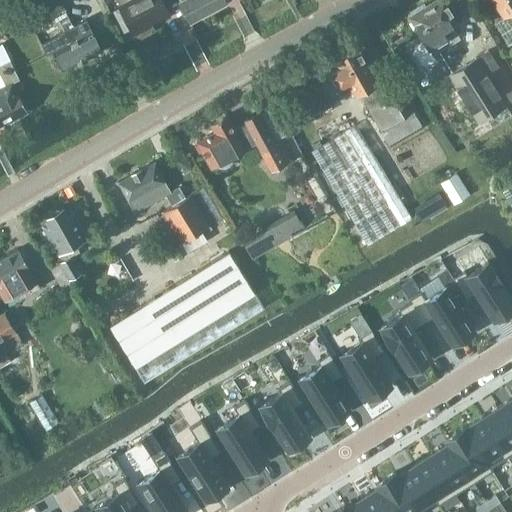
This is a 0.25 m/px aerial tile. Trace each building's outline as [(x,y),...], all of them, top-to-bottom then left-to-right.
[(41,24),(41,25),(57,18),(66,13),(59,0),(29,0),(33,7),(41,24)] [(151,29),(150,26),(170,16),(162,0),(117,0),(120,5),(119,6),(120,8),(114,11),(124,31),(130,28),(134,35),(136,33),(138,36),(141,37),(150,33),(151,29)] [(179,0),(190,20),(226,1),(225,0),(179,0)] [(436,60),(433,55),(459,39),(452,27),(461,21),(448,0),(436,0),(426,7),(424,4),(412,11),(414,14),(409,17),(424,41),(415,47),(414,52),(422,64),(427,66),(436,60)] [(511,0),(493,0),(504,17),(511,11),(511,0)] [(33,7),(25,11),(34,28),(41,24),(33,7)] [(511,11),(504,17),(495,22),(509,44),(511,41),(511,11)] [(66,13),(57,18),(64,31),(65,31),(73,26),(66,13)] [(65,31),(66,32),(43,44),(48,55),(55,51),(64,70),(103,50),(87,19),(73,26),(65,31)] [(355,43),(333,56),(339,68),(331,73),(340,88),(349,83),(357,97),(376,86),(380,92),(365,101),(381,129),(413,112),(392,77),(379,84),(355,43)] [(2,46),(0,47),(0,66),(4,64),(10,61),(2,46)] [(511,89),(488,51),(449,75),(478,123),(485,118),(506,106),(511,101),(511,89)] [(0,126),(28,112),(12,83),(20,79),(10,61),(4,64),(0,66),(0,73),(6,85),(0,88),(0,126)] [(274,100),(258,111),(272,131),(287,121),(274,100)] [(506,106),(485,118),(491,128),(511,115),(506,106)] [(235,129),(228,117),(211,126),(215,132),(197,142),(211,168),(217,164),(222,166),(225,166),(229,164),(231,161),(232,156),(257,143),(272,172),(292,162),(281,141),(276,143),(259,113),(245,121),(246,123),(235,129)] [(358,128),(314,155),(367,245),(412,218),(358,128)] [(186,198),(180,188),(171,192),(156,163),(157,163),(156,162),(154,162),(154,163),(141,170),(140,169),(133,173),(133,174),(120,181),(118,182),(119,183),(135,213),(166,196),(172,207),(186,198)] [(456,174),(442,183),(455,204),(470,195),(456,174)] [(511,185),(503,192),(511,207),(511,185)] [(172,207),(164,211),(182,242),(201,231),(209,226),(190,195),(186,198),(172,207)] [(48,222),(42,225),(43,227),(63,261),(60,263),(70,280),(82,274),(72,256),(80,252),(76,245),(88,238),(72,210),(72,208),(66,212),(63,208),(60,210),(57,209),(50,213),(49,216),(46,218),(48,222)] [(335,226),(323,234),(336,252),(348,244),(335,226)] [(182,242),(179,244),(184,253),(207,240),(201,231),(182,242)] [(256,232),(242,240),(252,257),(272,246),(266,234),(256,232)] [(24,297),(40,287),(18,250),(0,260),(0,290),(5,299),(19,290),(24,297)] [(229,251),(110,325),(145,381),(264,307),(229,251)] [(465,270),(453,278),(466,299),(477,292),(494,319),(497,317),(497,318),(498,317),(497,317),(504,313),(504,314),(505,313),(504,313),(511,307),(511,298),(502,283),(491,265),(488,261),(467,274),(465,270)] [(422,291),(409,298),(411,302),(425,323),(436,316),(452,343),(458,339),(459,340),(459,339),(475,329),(472,325),(472,324),(471,324),(447,285),(426,298),(422,291)] [(402,313),(381,326),(384,330),(383,330),(394,348),(395,348),(409,370),(421,363),(421,364),(422,363),(428,359),(429,359),(428,358),(431,357),(414,330),(425,323),(411,302),(400,309),(402,313)] [(0,315),(0,341),(16,332),(5,313),(0,315)] [(362,340),(341,354),(366,393),(366,394),(367,393),(369,398),(385,388),(385,389),(386,388),(391,384),(375,357),(385,350),(372,329),(360,337),(362,340)] [(321,364),(300,377),(324,416),(324,417),(324,418),(325,417),(328,422),(343,412),(344,412),(344,411),(350,408),(333,381),(344,374),(330,353),(318,360),(321,364)] [(281,392),(260,405),(263,409),(262,409),(274,427),(288,449),(300,442),(301,442),(301,441),(307,437),(307,438),(308,437),(310,435),(293,408),(304,402),(291,380),(278,388),(281,392)] [(43,394),(30,402),(31,403),(47,430),(60,422),(43,394)] [(511,397),(499,406),(511,425),(511,397)] [(238,414),(218,427),(246,471),(257,464),(258,464),(259,464),(258,463),(264,460),(265,460),(265,459),(268,457),(251,431),(261,424),(246,399),(234,407),(238,414)] [(511,425),(499,406),(482,416),(508,457),(511,454),(511,425)] [(466,426),(465,427),(493,471),(494,471),(491,467),(508,457),(482,416),(466,427),(466,426)] [(199,441),(178,454),(203,493),(202,494),(203,494),(206,499),(222,489),(223,489),(222,488),(228,485),(211,458),(222,451),(202,420),(190,427),(199,441)] [(446,439),(448,443),(449,442),(474,483),(493,471),(465,427),(446,439)] [(448,443),(432,453),(457,494),(474,483),(449,442),(448,443)] [(159,469),(138,482),(157,511),(188,511),(172,485),(182,478),(165,450),(152,458),(159,469)] [(432,453),(414,464),(435,497),(434,497),(439,505),(457,494),(432,453)] [(398,474),(397,475),(418,507),(419,507),(434,497),(435,497),(414,464),(398,474)] [(377,483),(376,483),(378,487),(379,486),(394,511),(421,511),(419,507),(418,507),(397,475),(398,474),(396,471),(395,471),(377,483)] [(117,492),(97,506),(99,510),(100,511),(131,511),(130,509),(141,502),(125,478),(113,485),(117,492)] [(378,487),(362,497),(370,511),(394,511),(379,486),(378,487)] [(496,495),(486,501),(490,508),(500,502),(496,495)] [(345,508),(344,508),(346,511),(370,511),(362,497),(345,508)] [(486,501),(476,508),(479,511),(484,511),(490,508),(486,501)]
